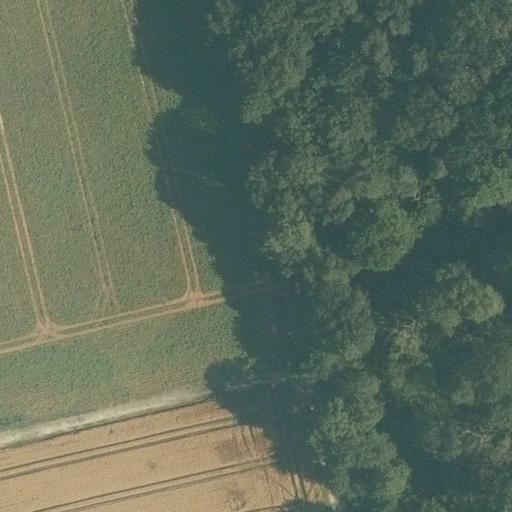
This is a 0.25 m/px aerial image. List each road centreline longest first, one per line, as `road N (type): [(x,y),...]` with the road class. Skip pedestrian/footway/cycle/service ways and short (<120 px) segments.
road 1 (track): [(359,511),(247,0)]
road 2 (track): [(327,362),(0,441)]
